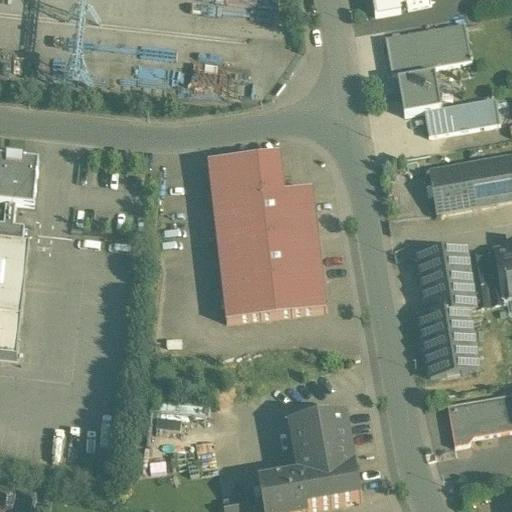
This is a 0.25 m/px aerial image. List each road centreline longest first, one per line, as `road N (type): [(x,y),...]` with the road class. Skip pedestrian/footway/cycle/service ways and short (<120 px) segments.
road 1 (residential): [(433,511),(413,466),(348,112)]
road 2 (residential): [(348,112),(183,140),(0,127)]
